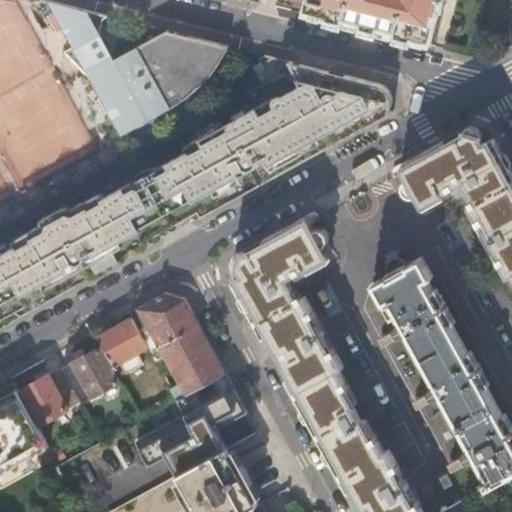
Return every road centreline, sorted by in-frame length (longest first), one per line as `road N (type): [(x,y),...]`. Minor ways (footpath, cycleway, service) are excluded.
road 1 (residential): [(491,83),(444,79),(131,0)]
road 2 (residential): [(190,251),(491,83)]
road 3 (residential): [(190,251),(330,511)]
road 4 (residential): [(0,356),(190,251)]
